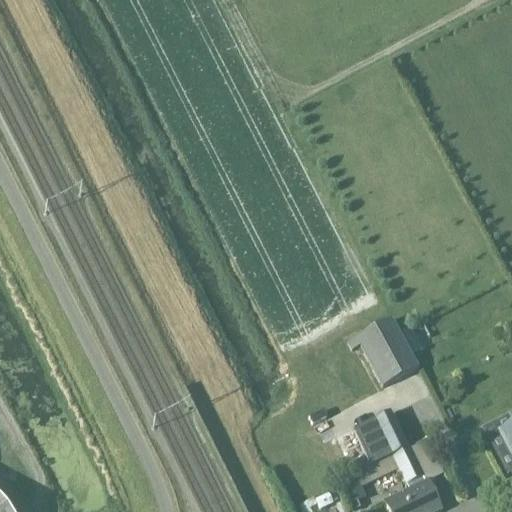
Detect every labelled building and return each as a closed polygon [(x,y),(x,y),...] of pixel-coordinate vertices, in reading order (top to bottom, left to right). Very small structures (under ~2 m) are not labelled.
[(382,390),(417,371),(390,322),(346,346),(350,353),(359,348),(382,390)] [(406,451),(397,433),(389,415),(336,441),(354,477),(406,451)] [(511,427),(498,435),(511,462),(511,427)] [(445,477),(435,457),(432,459),(424,442),(406,451),(354,477),(339,483),(349,507),(351,511),(353,511),(359,509),(356,504),(364,501),(359,489),(397,471),(407,492),(383,504),(386,511),(438,511),(426,486),(445,477)] [(309,496),(314,508),(329,501),(323,489),(309,496)]
